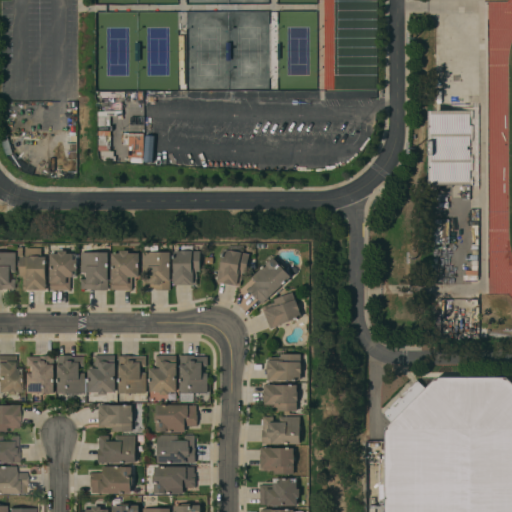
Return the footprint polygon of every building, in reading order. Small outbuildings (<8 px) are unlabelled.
[(102,97),(101,109),(121,110),(121,98),(102,97)] [(103,115),(106,115),(106,110),(118,111),(116,136),(114,136),(114,151),(102,151),(102,136),(101,136),(103,115)] [(429,155),(428,155),(428,140),(429,140),(429,111),(472,110),(472,119),(469,119),(469,125),(472,125),(472,138),(469,138),(469,146),(467,146),(467,149),(469,149),(469,157),(472,157),(472,170),(470,170),(470,180),(472,180),(472,185),(429,185),(429,155)] [(129,133),(142,133),(141,159),(128,159),(129,133)] [(433,244),(448,244),(448,220),(434,219),(433,244)] [(169,290),(155,290),(155,289),(142,289),(142,279),(147,279),(147,270),(142,270),(141,252),(148,252),(148,245),(159,245),(159,252),(169,252),(169,290)] [(19,257),(24,257),(24,248),(41,248),(41,257),(45,257),(45,278),(46,278),(45,289),(45,290),(22,290),(22,277),(19,277),(19,257)] [(223,249),(229,251),(229,250),(248,254),(244,274),(242,274),(239,287),(217,282),(218,282),(216,281),(223,249)] [(49,290),(49,253),(57,254),(57,251),(66,251),(66,253),(72,254),(72,260),(76,260),(76,271),(72,271),(72,277),(70,277),(70,290),(49,290)] [(111,290),(111,283),(111,253),(119,253),(119,251),(128,251),(128,253),(138,253),(138,277),(131,277),(131,290),(111,290)] [(199,271),(196,271),(196,285),(174,285),(174,284),(173,284),(172,252),(180,252),(180,251),(189,251),(189,252),(199,252),(199,271)] [(0,252),(14,252),(15,272),(9,272),(9,277),(14,277),(14,289),(0,289),(0,252)] [(107,252),(107,290),(93,290),(93,289),(80,289),(80,279),(86,279),(86,273),(80,273),(80,264),(81,263),(81,260),(80,260),(80,253),(107,252)] [(272,258),(280,266),(281,265),(285,270),(289,266),(293,271),(288,275),(290,277),(287,280),(286,279),(284,281),(285,282),(261,304),(257,299),(256,300),(247,290),(256,281),(251,277),(272,258)] [(301,317),(280,324),(280,325),(269,329),(267,323),(263,314),(264,314),(261,307),(274,302),(273,300),(291,292),(301,317)] [(300,354),(300,365),(300,373),(299,373),(299,380),(278,380),(278,381),(267,381),(267,380),(266,380),(266,361),(268,361),(268,358),(280,358),(280,354),(300,354)] [(84,394),(57,394),(57,356),(71,355),(71,357),(84,357),(84,366),(78,366),(78,373),(84,373),(84,394)] [(114,355),(115,392),(107,392),(107,395),(98,395),(98,392),(88,392),(87,369),(94,368),(94,355),(114,355)] [(207,394),(179,393),(180,355),(194,355),(194,357),(207,357),(207,366),(201,366),(201,373),(207,373),(207,394)] [(0,356),(16,356),(16,369),(18,369),(18,375),(23,375),(23,386),(18,386),(18,392),(12,392),(12,395),(4,395),(4,392),(0,392),(0,356)] [(26,394),(26,371),(32,371),(32,368),(26,368),(26,357),(39,357),(39,356),(43,356),(49,356),(53,356),(53,393),(26,394)] [(118,393),(118,356),(122,356),(129,356),(132,356),(132,357),(145,357),(145,367),(140,367),(140,373),(146,373),(146,393),(118,393)] [(176,356),(176,392),(168,392),(168,395),(159,395),(159,392),(149,392),(149,369),(155,369),(156,356),(176,356)] [(385,428),(391,423),(424,389),(436,378),(506,378),(511,384),(511,511),(385,511),(385,441),(385,428)] [(391,423),(383,414),(416,381),(424,389),(391,423)] [(296,392),(297,392),(297,401),(296,401),(296,411),(276,411),(276,408),(263,408),(263,385),(275,385),(296,385),(296,392)] [(0,432),(0,406),(6,406),(6,405),(16,405),(16,410),(17,410),(17,428),(4,428),(4,432),(0,432)] [(98,406),(99,406),(99,405),(109,405),(109,406),(131,405),(131,412),(132,412),(132,421),(131,421),(131,432),(111,432),(111,428),(98,428),(98,406)] [(196,416),(197,422),(196,422),(196,426),(184,426),(184,432),(164,432),(155,432),(155,422),(154,422),(154,413),(156,412),(156,405),(187,405),(187,406),(196,405),(196,416)] [(299,444),(261,444),(261,430),(262,430),(262,417),(272,417),(272,422),(279,422),(279,417),(299,417),(299,444)] [(194,463),(157,464),(156,436),(177,435),(177,441),(183,441),(183,436),(193,435),(194,448),(194,463)] [(0,441),(7,441),(7,436),(17,436),(17,449),(17,452),(18,452),(18,459),(17,459),(17,463),(0,463),(0,441)] [(135,436),(135,463),(97,463),(97,449),(98,449),(98,436),(108,436),(108,441),(115,441),(115,436),(135,436)] [(385,511),(366,511),(366,442),(385,441),(385,511)] [(292,448),(292,455),(293,455),(293,474),(273,475),(273,471),(259,471),(259,448),(271,448),(292,448)] [(91,494),(91,487),(90,487),(90,473),(102,473),(102,466),(121,466),(121,467),(131,467),(131,476),(130,476),(130,477),(132,477),(132,486),(130,486),(130,494),(91,494)] [(0,493),(0,467),(13,467),(13,473),(25,473),(25,477),(26,477),(26,484),(25,484),(25,487),(24,487),(24,493),(0,493)] [(193,473),(195,473),(195,487),(182,487),(182,494),(154,493),(154,483),(152,483),(152,474),(154,474),(154,467),(194,467),(193,473)] [(266,506),(266,505),(259,505),(259,485),(272,485),(272,483),(276,483),(276,482),(278,482),(278,478),(290,478),(290,482),(296,482),(296,489),(298,489),(298,497),(296,497),(296,506),(266,506)]
